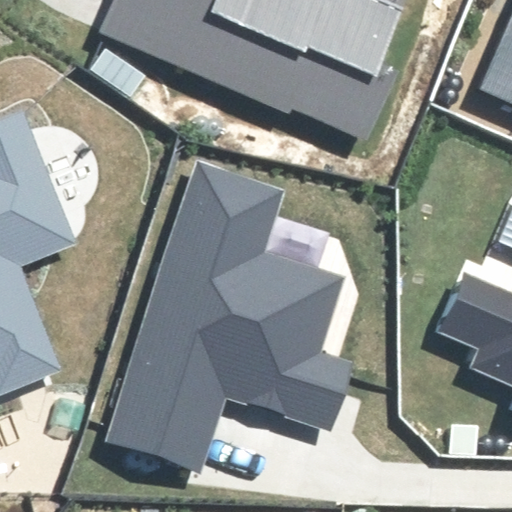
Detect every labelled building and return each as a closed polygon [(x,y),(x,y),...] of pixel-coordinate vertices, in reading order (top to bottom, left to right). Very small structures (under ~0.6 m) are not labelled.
[(289,105),(367,140),(394,78),(377,70),(402,14),(369,0),(115,0),(103,28),(287,109),(289,105)] [(511,6),(477,88),(511,104),(511,6)] [(0,393),(58,370),(15,265),(73,241),(21,113),(0,121),(0,393)] [(195,165),(106,437),(199,467),(222,394),(329,429),(351,362),(318,351),(342,278),(263,253),(283,193),(195,165)] [(511,294),(471,276),(446,333),(480,348),(473,363),(511,380),(511,294)]
